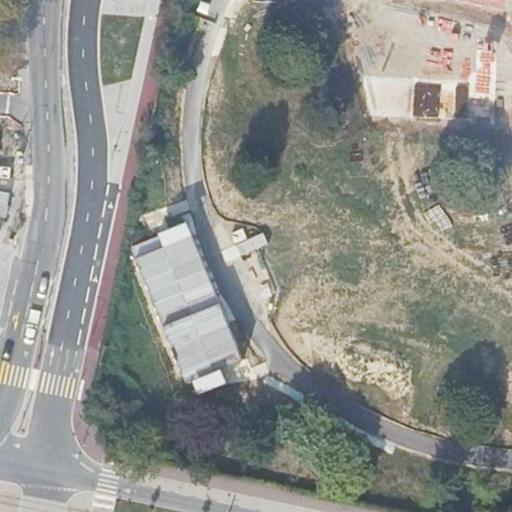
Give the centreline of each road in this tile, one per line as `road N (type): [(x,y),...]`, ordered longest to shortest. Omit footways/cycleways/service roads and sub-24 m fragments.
road 1 (secondary): [(52,465),(46,426),(93,166),(87,0)]
road 2 (secondary): [(44,0),(47,213),(0,409)]
road 3 (primary): [(232,511),(52,465)]
